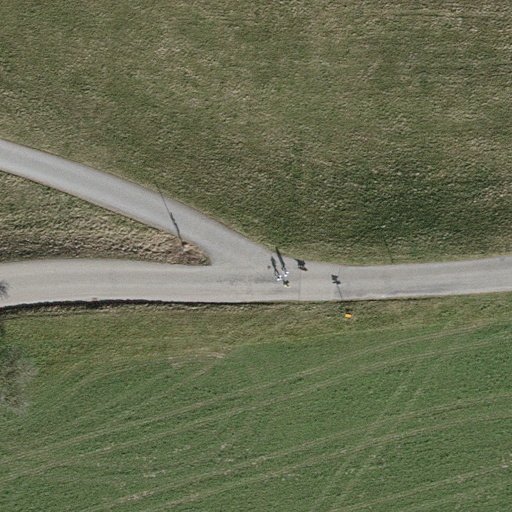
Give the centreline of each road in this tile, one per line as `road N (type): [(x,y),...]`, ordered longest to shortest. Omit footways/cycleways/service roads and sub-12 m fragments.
road 1 (unclassified): [(511,274),(0,286)]
road 2 (track): [(266,281),(195,229),(0,156)]
